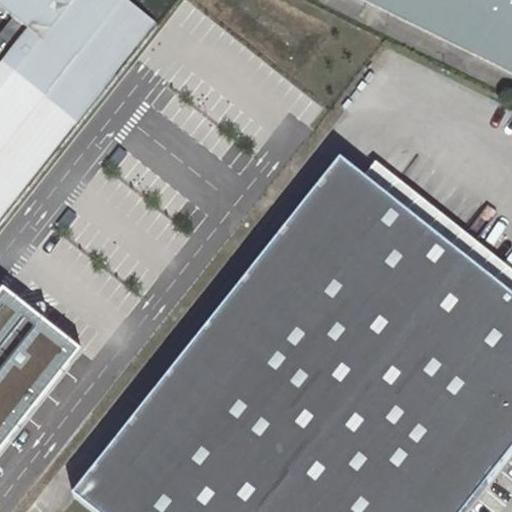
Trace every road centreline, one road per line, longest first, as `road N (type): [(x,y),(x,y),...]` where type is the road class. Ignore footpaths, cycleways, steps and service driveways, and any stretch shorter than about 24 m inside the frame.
road 1 (unknown): [(115,115),(164,57),(184,57),(322,163)]
road 2 (unknown): [(0,257),(157,368)]
road 3 (unknown): [(58,185),(206,306)]
road 4 (unknown): [(260,239),(115,115)]
